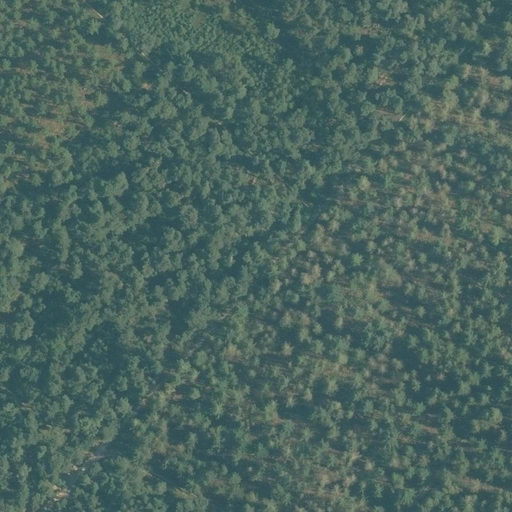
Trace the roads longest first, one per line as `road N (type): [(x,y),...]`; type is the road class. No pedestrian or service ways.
road 1 (track): [(42,511),(509,0)]
road 2 (track): [(81,0),(314,209)]
road 3 (track): [(195,344),(0,164)]
road 4 (track): [(511,304),(324,197)]
road 5 (track): [(511,377),(407,511)]
road 6 (track): [(219,511),(100,448)]
